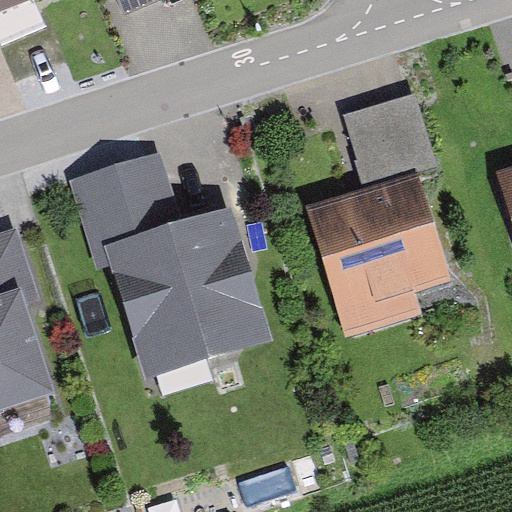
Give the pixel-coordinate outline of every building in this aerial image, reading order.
[(0,0),(0,23),(40,7),(37,0),(0,0)] [(116,0),(126,24),(174,5),(172,0),(116,0)] [(417,100),(345,121),(368,195),(440,175),(417,100)] [(276,348),(234,215),(185,233),(166,160),(72,186),(100,276),(112,273),(147,390),(276,348)] [(511,178),(498,183),(511,230),(511,178)] [(454,292),(420,184),(307,215),(347,345),(422,322),(417,303),(454,292)] [(0,240),(0,423),(56,405),(27,312),(42,307),(17,235),(0,240)] [(105,290),(75,296),(82,326),(112,318),(105,290)]
